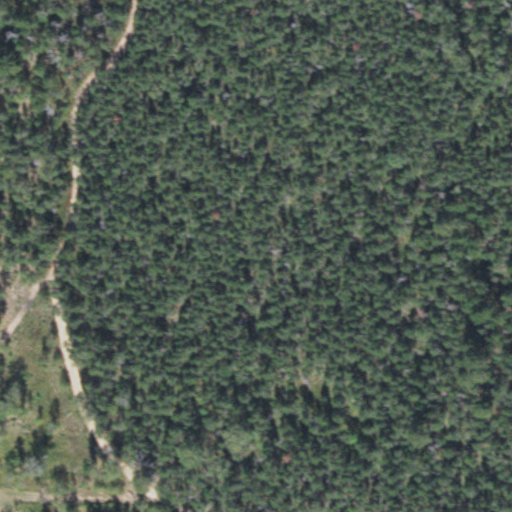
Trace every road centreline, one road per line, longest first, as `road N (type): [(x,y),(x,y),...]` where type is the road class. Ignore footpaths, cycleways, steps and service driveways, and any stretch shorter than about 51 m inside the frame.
road 1 (track): [(148,492),(76,366),(64,272),(84,96),(135,40),(133,0)]
road 2 (track): [(204,511),(148,492),(0,498)]
